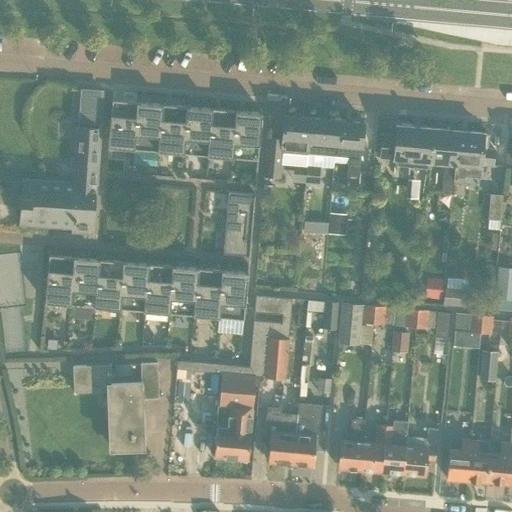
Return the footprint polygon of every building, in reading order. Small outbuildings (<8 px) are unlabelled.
[(158,69),(179,58),(174,48),(153,59),(158,69)] [(80,90),(74,183),(97,185),(102,104),(103,92),(82,90),(80,90)] [(109,148),(133,150),(137,103),(113,101),(109,148)] [(162,105),(137,103),(133,150),(158,152),(162,105)] [(158,152),(183,154),(188,107),(162,105),(158,152)] [(188,107),(183,154),(209,156),(213,109),(188,107)] [(213,109),(209,156),(234,159),(238,111),(213,109)] [(238,111),(234,159),(258,161),(262,114),(238,111)] [(269,138),(266,176),(281,177),(282,163),(294,164),(308,165),(309,154),(312,118),(285,115),(283,139),(271,138),(269,138)] [(312,118),(309,154),(336,156),(339,120),(312,118)] [(339,120),(336,156),(349,157),(346,187),(359,188),(360,172),(365,123),(339,120)] [(431,162),(434,129),(398,126),(397,136),(384,135),(382,158),(396,159),(395,165),(430,169),(431,162)] [(459,132),(434,129),(431,162),(446,163),(443,194),(453,194),(459,132)] [(459,132),(453,194),(463,195),(465,176),(480,177),(481,166),(481,164),(494,166),(495,148),(489,148),(490,134),(459,132)] [(320,166),(308,165),(307,183),(319,184),(320,166)] [(359,188),(358,191),(372,192),(374,173),(360,172),(359,188)] [(97,185),(74,183),(22,180),(19,224),(73,227),(72,231),(94,232),(96,197),(97,185)] [(313,209),(316,185),(304,184),(301,207),(313,209)] [(224,254),(250,256),(255,194),(229,192),(224,254)] [(503,195),(490,194),(488,220),(501,221),(503,195)] [(345,235),(347,215),(332,214),(330,234),(345,235)] [(316,220),(315,232),(321,232),(327,233),(328,221),(322,220),(316,220)] [(45,303),(70,305),(74,258),(49,256),(45,303)] [(99,260),(74,258),(70,305),(95,307),(99,260)] [(124,262),(99,260),(95,307),(120,309),(124,262)] [(120,309),(145,312),(149,264),(124,262),(120,309)] [(145,312),(170,314),(174,267),(149,264),(145,312)] [(170,314),(195,316),(199,269),(174,267),(170,314)] [(199,269),(195,316),(220,318),(224,271),(199,269)] [(224,271),(220,318),(245,320),(249,273),(224,271)] [(511,272),(499,271),(497,299),(511,300),(511,272)] [(428,279),(426,299),(442,300),(443,280),(428,279)] [(443,305),(471,307),(472,290),(444,288),(443,305)] [(178,360),(177,369),(222,373),(256,377),(265,378),(266,378),(270,337),(289,339),(292,299),(271,297),(256,295),(255,312),(283,314),(282,323),(254,320),(250,367),(180,361),(178,360)] [(326,301),(323,328),(336,329),(338,302),(326,301)] [(338,342),(359,344),(363,304),(342,302),(338,342)] [(362,323),(373,324),(375,306),(364,305),(362,323)] [(375,306),(373,324),(383,325),(385,307),(375,306)] [(406,327),(416,328),(418,310),(407,309),(406,327)] [(418,310),(416,328),(427,329),(428,311),(418,310)] [(437,312),(435,337),(447,338),(450,313),(437,312)] [(456,313),(454,330),(470,331),(470,332),(480,333),(482,315),(456,313)] [(482,315),(480,333),(490,334),(492,317),(482,315)] [(394,332),(393,343),(407,344),(408,333),(394,332)] [(270,337),(266,378),(285,379),(289,339),(270,337)] [(47,339),(47,348),(57,349),(57,340),(47,339)] [(480,379),(496,381),(499,351),(482,350),(480,379)] [(143,399),(159,398),(157,363),(140,364),(141,382),(111,383),(110,365),(73,366),(74,393),(111,391),(113,451),(145,450),(143,399)] [(131,364),(116,364),(116,375),(131,375),(131,364)] [(443,371),(443,408),(457,407),(457,371),(443,371)] [(248,459),(256,377),(222,373),(214,456),(248,459)] [(190,403),(192,381),(179,380),(177,402),(190,403)] [(330,380),(319,380),(318,393),(329,394),(330,380)] [(295,413),(290,464),(312,465),(315,436),(318,437),(320,405),(298,403),(297,413),(295,413)] [(268,462),(290,464),(295,413),(282,412),(282,407),(268,406),(265,437),(270,437),(268,462)] [(362,442),(363,442),(365,419),(352,418),(350,441),(340,440),(338,468),(360,470),(362,442)] [(381,472),(403,474),(406,446),(407,421),(393,420),(393,426),(386,425),(381,472)] [(362,442),(360,470),(381,472),(386,425),(377,425),(376,436),(376,443),(363,442),(362,442)] [(406,446),(403,474),(425,476),(426,459),(435,460),(436,449),(437,449),(438,428),(427,427),(425,447),(406,446)] [(447,478),(467,480),(470,440),(461,439),(460,451),(450,450),(447,478)] [(479,440),(470,440),(467,480),(487,481),(489,453),(490,441),(479,440)] [(487,481),(507,483),(510,443),(501,442),(500,454),(489,453),(487,481)]
